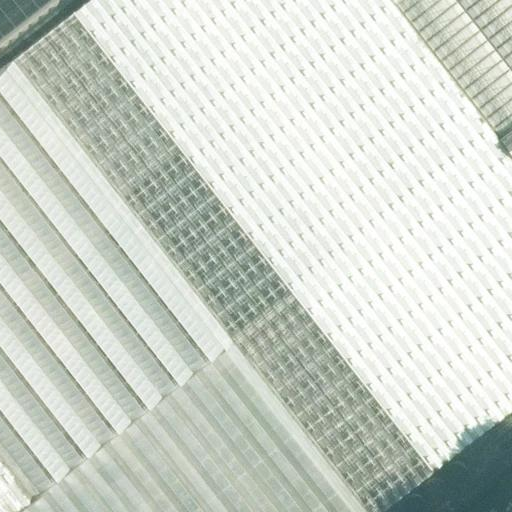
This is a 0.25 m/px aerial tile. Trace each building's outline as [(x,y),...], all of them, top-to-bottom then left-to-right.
[(511,406),(511,362),(228,0),(86,0),(74,10),(433,468),(511,406)] [(511,150),(396,3),(393,0),(228,0),(511,362),(511,150)] [(511,0),(399,0),(396,3),(511,150),(511,0)] [(377,511),(433,468),(74,10),(13,58),(232,338),(368,511),(377,511)] [(368,511),(232,338),(35,493),(10,511),(368,511)] [(0,511),(10,511),(35,493),(0,448),(0,511)]
